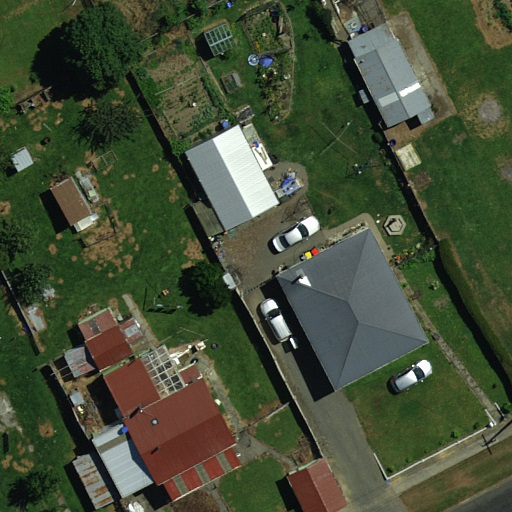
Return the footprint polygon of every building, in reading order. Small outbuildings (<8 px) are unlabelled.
[(402,21),(350,45),(391,135),(444,111),(402,21)] [(246,127),(190,156),(237,248),(293,219),(246,127)] [(377,227),(278,276),(340,400),(438,351),(377,227)] [(86,387),(104,378),(154,350),(125,296),(74,324),(85,343),(67,353),(86,387)] [(129,510),(166,489),(178,511),(258,468),(198,360),(168,376),(154,350),(104,378),(127,420),(90,440),(129,510)] [(329,453),(286,473),(304,511),(347,511),(355,508),(329,453)]
